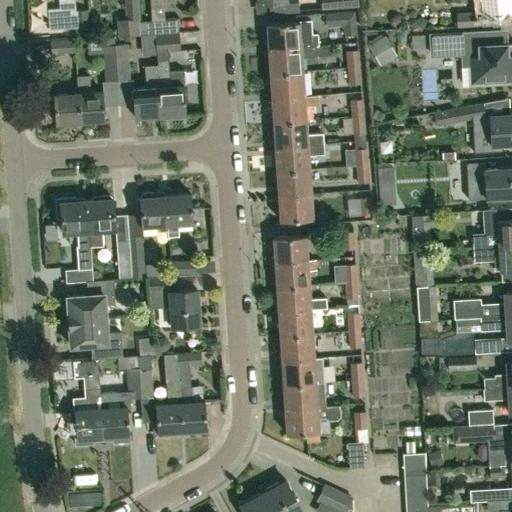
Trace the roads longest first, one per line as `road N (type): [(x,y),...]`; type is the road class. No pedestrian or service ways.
road 1 (residential): [(134,511),(218,464),(241,427),(221,152)]
road 2 (residential): [(42,511),(12,165)]
road 3 (residential): [(12,165),(221,152)]
road 4 (residential): [(12,165),(1,0)]
road 5 (residential): [(221,152),(212,0)]
